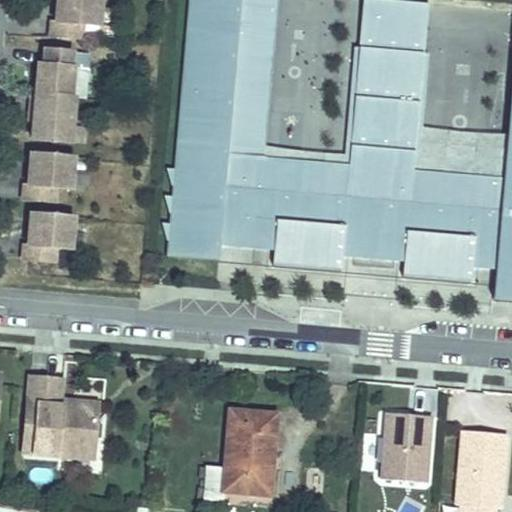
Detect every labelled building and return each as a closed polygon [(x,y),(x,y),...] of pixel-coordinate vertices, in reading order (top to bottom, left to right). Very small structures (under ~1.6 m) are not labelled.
[(96,33),(99,3),(65,0),(55,0),(53,29),(49,29),(48,43),(80,45),(82,32),(96,33)] [(412,176),(426,8),(361,3),(347,170),(344,202),(260,195),(263,163),(276,0),(187,0),(165,262),(218,267),(219,253),(220,242),(274,247),(273,257),(272,271),(340,277),(341,263),(342,252),(403,257),(402,268),(401,282),(470,288),(471,273),(472,263),(495,265),(494,275),(492,304),(511,305),(511,169),(503,169),(502,183),(498,226),(408,219),(412,176)] [(69,105),(71,75),(69,75),(70,60),(43,58),(41,72),(36,72),(34,102),(69,105)] [(511,59),(511,82),(510,82),(503,169),(511,169),(511,59)] [(69,150),(72,105),(69,105),(34,102),(31,130),(30,147),(69,150)] [(74,189),(76,158),(33,155),(30,184),(26,184),(25,199),(57,203),(59,188),(74,189)] [(344,202),(347,170),(263,163),(260,195),(344,202)] [(498,226),(502,183),(412,176),(408,219),(498,226)] [(73,249),(75,219),(32,215),(30,244),(26,244),(24,259),(57,262),(58,247),(73,249)] [(273,257),(274,247),(220,242),(219,253),(273,257)] [(402,268),(403,257),(342,252),(341,263),(402,268)] [(494,275),(495,265),(472,263),(471,273),(494,275)] [(94,453),(100,400),(61,397),(62,382),(30,379),(24,455),(60,458),(61,450),(94,453)] [(274,454),(278,413),(232,409),(226,469),(207,466),(203,500),(223,502),(224,488),(261,492),(264,453),(274,454)] [(427,484),(431,417),(387,414),(383,480),(427,484)] [(502,510),(507,436),(462,433),(456,506),(462,506),(497,509),(502,510)] [(94,461),(94,453),(61,450),(60,458),(94,461)] [(271,492),(274,454),(264,453),(261,492),(271,492)]
